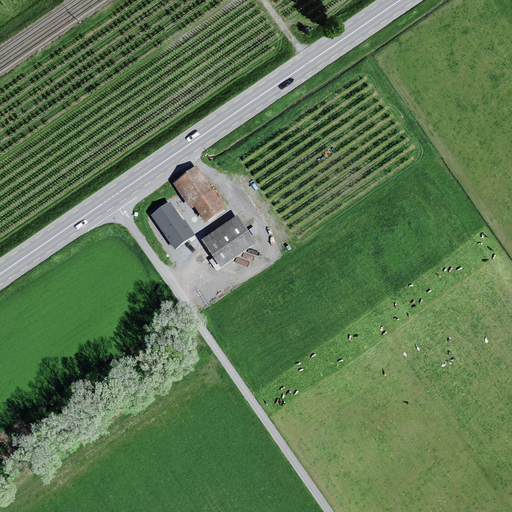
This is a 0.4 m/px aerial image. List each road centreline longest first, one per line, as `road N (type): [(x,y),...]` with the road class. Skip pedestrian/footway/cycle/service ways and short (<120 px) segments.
road 1 (primary): [(398,0),(0,274)]
road 2 (track): [(328,511),(112,197)]
